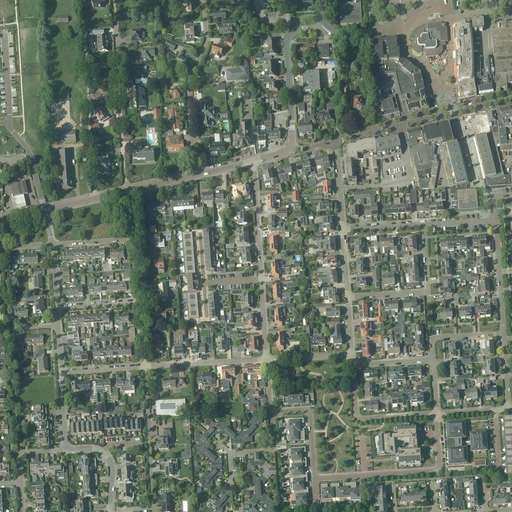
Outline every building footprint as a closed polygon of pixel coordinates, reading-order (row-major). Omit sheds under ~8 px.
[(104,0),(91,0),(92,7),(98,6),(98,8),(102,8),(102,6),(103,6),(103,0),(105,0),(104,0)] [(183,0),(184,2),(188,3),(188,5),(186,9),(190,10),(196,8),(196,7),(195,0),(196,0),(183,0)] [(254,0),(255,1),(254,3),(255,5),(254,7),(256,9),(258,9),(259,7),(261,7),(264,0),(254,0)] [(340,25),(362,24),(361,3),(339,4),(340,25)] [(221,12),(213,12),(213,20),(226,19),(226,15),(229,15),(229,8),(221,8),(221,12)] [(484,30),(484,19),(472,19),(472,27),(473,31),(484,30)] [(224,26),(219,26),(219,35),(232,34),(232,28),(235,28),(235,25),(235,21),(226,22),(226,25),(224,26)] [(511,21),(492,23),(493,39),(494,57),(497,93),(501,93),(501,94),(504,94),(504,92),(509,92),(508,89),(511,88),(511,21)] [(441,23),(422,24),(420,27),(420,29),(419,30),(414,35),(414,40),(411,40),(411,50),(417,55),(426,54),(426,57),(438,56),(443,51),(443,45),(445,45),(445,42),(448,42),(447,28),(445,26),(446,25),(444,23),(443,24),(441,23)] [(464,23),(454,26),(454,33),(454,41),(456,43),(457,86),(456,86),(457,101),(465,99),(477,97),(476,95),(474,82),(474,72),(474,66),(474,58),(473,31),(472,27),(466,27),(465,25),(465,24),(465,23),(464,23)] [(198,28),(191,29),(191,24),(185,25),(185,26),(185,29),(190,29),(190,35),(186,36),(187,43),(194,42),(193,38),(199,38),(198,28)] [(104,30),(93,30),(93,35),(98,35),(98,36),(97,36),(98,52),(108,51),(107,36),(106,36),(103,36),(103,35),(104,35),(104,30)] [(141,38),(141,30),(130,31),(131,41),(138,41),(138,42),(143,42),(143,38),(141,38)] [(268,48),(275,47),(275,45),(277,45),(277,40),(271,40),(271,37),(262,37),(262,40),(267,40),(267,46),(268,46),(268,48)] [(214,45),(212,53),(216,55),(216,57),(219,58),(220,56),(221,56),(222,52),(224,52),(227,45),(231,47),(232,43),(234,38),(226,39),(225,41),(224,45),(219,44),(218,47),(214,45)] [(397,38),(374,40),(374,42),(376,62),(377,62),(378,73),(395,72),(400,92),(401,97),(403,102),(405,102),(406,101),(408,110),(409,113),(411,113),(429,108),(424,87),(420,73),(416,70),(404,60),(400,60),(399,49),(398,49),(397,38)] [(174,51),(176,46),(166,41),(164,46),(174,51)] [(329,44),(317,45),(317,59),(329,58),(329,44)] [(301,53),(308,53),(308,51),(315,50),(314,45),(302,46),(302,47),(301,48),(301,53)] [(261,59),(270,58),(271,58),(271,55),(278,55),(277,49),(275,50),(275,47),(268,48),(268,50),(267,50),(267,56),(261,56),(261,59)] [(141,57),(140,57),(140,61),(146,60),(146,59),(151,59),(151,57),(155,57),(154,48),(151,48),(145,49),(145,50),(141,50),(141,57)] [(187,61),(182,58),(184,54),(180,52),(178,57),(180,57),(178,60),(177,60),(176,63),(177,63),(176,64),(184,67),(187,61)] [(480,58),(474,58),(474,66),(474,72),(474,82),(474,83),(476,95),(484,94),(484,95),(485,96),(488,95),(489,93),(490,94),(497,93),(494,57),(487,57),(487,60),(487,66),(485,66),(485,77),(481,78),(480,58)] [(268,69),(274,69),(274,67),(276,67),(276,61),(270,61),(270,58),(261,59),(260,59),(260,62),(266,62),(267,67),(268,67),(268,69)] [(239,71),(228,72),(229,80),(234,79),(234,78),(239,77),(239,80),(249,79),(248,66),(240,67),(241,72),(239,72),(239,71)] [(134,70),(133,70),(133,80),(144,80),(144,73),(147,72),(146,67),(139,67),(134,68),(134,70)] [(260,80),(263,80),(271,80),(270,77),(277,77),(277,71),(274,71),(274,69),(268,69),(268,71),(267,71),(267,77),(260,78),(260,80)] [(319,72),(302,73),(303,92),(320,92),(319,72)] [(271,80),(263,80),(264,83),(269,83),(269,89),(270,89),(270,91),(277,91),(277,88),(279,88),(279,83),(273,83),(273,80),(271,80)] [(145,96),(145,90),(138,89),(138,91),(136,91),(136,89),(130,91),(130,97),(131,97),(131,102),(130,102),(130,108),(137,109),(137,107),(139,107),(139,109),(145,107),(145,102),(144,101),(144,96),(145,96)] [(382,116),(399,112),(395,95),(387,97),(388,100),(379,103),(382,116)] [(357,98),(357,97),(352,98),(352,99),(352,102),(351,102),(352,106),(353,106),(353,109),(362,108),(362,107),(366,107),(365,103),(362,103),(361,98),(357,98)] [(203,110),(202,110),(203,115),(214,114),(214,109),(208,110),(208,102),(202,103),(203,110)] [(239,114),(250,115),(250,103),(239,103),(239,114)] [(325,113),(327,122),(333,121),(333,118),(332,114),(331,112),(335,111),(333,104),(326,106),(328,113),(325,113)] [(171,123),(180,122),(180,114),(178,114),(177,106),(169,107),(170,122),(171,123)] [(100,110),(99,108),(96,109),(97,112),(95,112),(94,117),(92,118),(93,119),(92,119),(94,122),(98,120),(99,123),(108,118),(103,109),(100,110)] [(327,122),(325,113),(323,108),(320,108),(321,114),(318,115),(320,124),(327,122)] [(510,108),(496,111),(499,133),(500,145),(503,145),(506,145),(507,145),(505,127),(511,126),(511,127),(511,117),(510,108)] [(496,111),(488,113),(488,114),(488,115),(488,116),(489,118),(490,123),(489,123),(490,128),(491,127),(492,131),(492,133),(493,134),(499,133),(496,111)] [(487,112),(470,116),(475,135),(492,131),(491,127),(490,128),(489,123),(490,123),(489,118),(488,113),(487,113),(487,112)] [(214,114),(203,115),(203,120),(204,120),(205,127),(210,127),(211,127),(212,127),(212,126),(213,126),(213,125),(213,124),(213,123),(213,122),(212,122),(211,122),(210,122),(209,119),(215,119),(218,119),(218,114),(214,114)] [(242,134),(234,135),(235,147),(239,147),(239,148),(241,150),(244,149),(245,148),(245,146),(251,146),(250,134),(248,134),(248,126),(250,126),(250,121),(241,121),(241,123),(242,134)] [(180,122),(171,123),(171,126),(174,126),(174,132),(180,131),(179,129),(182,128),(182,124),(181,124),(180,122)] [(265,134),(266,141),(280,140),(280,129),(272,130),(271,122),(265,122),(265,130),(265,134)] [(441,136),(451,133),(448,123),(438,125),(436,139),(442,137),(441,136)] [(428,189),(429,185),(430,179),(430,176),(430,173),(431,170),(432,164),(433,161),(433,156),(436,139),(438,125),(404,133),(416,183),(418,182),(420,190),(424,189),(427,189),(428,189)] [(74,131),(58,131),(59,142),(74,142),(74,131)] [(221,143),(210,144),(211,152),(213,152),(213,156),(217,155),(218,154),(218,153),(225,152),(224,142),(231,142),(230,133),(220,134),(221,143)] [(436,139),(435,145),(438,146),(442,145),(444,144),(444,143),(453,141),(451,133),(441,136),(442,137),(436,139)] [(496,145),(500,144),(498,133),(487,135),(480,137),(475,138),(486,181),(505,176),(505,174),(503,174),(496,145)] [(374,141),(376,160),(401,154),(397,135),(377,140),(377,141),(374,141)] [(187,136),(172,137),(172,140),(173,140),(174,142),(178,141),(188,144),(187,136)] [(376,160),(374,141),(374,139),(362,140),(362,142),(356,142),(356,144),(347,145),(347,148),(345,148),(346,161),(353,160),(359,160),(359,157),(372,156),(372,167),(376,167),(376,160)] [(141,151),(140,140),(133,140),(133,151),(137,151),(137,152),(134,152),(133,153),(133,157),(134,158),(137,158),(137,159),(149,159),(149,161),(154,161),(153,150),(141,151)] [(173,143),(169,144),(170,150),(172,150),(172,153),(170,153),(171,157),(180,155),(181,156),(187,155),(185,144),(180,145),(180,147),(176,147),(173,143)] [(450,188),(466,184),(467,184),(457,143),(439,147),(450,188)] [(61,189),(74,189),(71,150),(59,151),(61,183),(58,183),(59,189),(61,189)] [(110,160),(110,156),(102,157),(102,162),(97,162),(97,169),(102,168),(102,174),(110,174),(110,168),(111,168),(111,160),(110,160)] [(321,158),(323,166),(330,164),(328,157),(321,158)] [(317,167),(323,166),(321,158),(315,160),(317,167)] [(302,163),(304,170),(310,169),(309,161),(302,163)] [(298,172),(304,170),(302,163),(296,164),(298,172)] [(283,167),(287,181),(289,180),(288,174),(291,173),(290,166),(283,167)] [(283,181),(287,181),(283,167),(277,169),(279,176),(282,176),(283,181)] [(265,175),(263,176),(265,184),(271,183),(272,185),(277,183),(276,176),(274,171),(271,172),(271,171),(268,172),(268,171),(265,172),(265,173),(265,175)] [(487,187),(506,186),(505,176),(486,181),(487,187)] [(318,190),(331,189),(330,182),(327,183),(326,179),(321,179),(320,180),(320,182),(324,182),(324,183),(324,186),(318,187),(318,190)] [(24,183),(10,186),(13,198),(27,194),(24,183)] [(240,185),(243,197),(245,196),(244,192),(248,191),(247,189),(248,189),(247,183),(246,183),(244,183),(244,184),(240,185)] [(451,202),(477,200),(477,190),(466,190),(466,184),(450,188),(450,190),(451,202)] [(236,199),(243,197),(240,185),(236,186),(236,185),(234,186),(233,186),(236,199)] [(202,203),(213,202),(212,191),(208,191),(209,194),(202,194),(202,203)] [(212,191),(213,202),(213,201),(223,200),(223,205),(224,205),(225,212),(229,212),(228,195),(223,196),(223,192),(214,193),(214,191),(212,191)] [(444,192),(441,192),(441,200),(438,200),(435,201),(436,204),(436,211),(442,211),(442,201),(445,201),(444,192)] [(24,194),(14,196),(17,208),(26,206),(24,194)] [(183,198),(183,207),(194,207),(193,198),(186,198),(186,197),(183,198)] [(173,208),(183,207),(183,198),(180,198),(180,199),(172,199),(173,208)] [(312,200),(311,200),(311,204),(317,203),(319,203),(319,204),(320,211),(323,210),(323,211),(327,211),(327,210),(332,210),(332,209),(333,209),(332,207),(332,206),(332,203),(327,204),(326,203),(323,203),(321,203),(321,199),(312,200)] [(477,200),(451,202),(452,212),(478,211),(477,200)] [(169,217),(168,209),(165,209),(165,204),(155,205),(155,206),(148,206),(148,214),(165,213),(166,221),(169,221),(169,219),(169,217)] [(358,217),(358,209),(357,207),(355,207),(355,210),(351,210),(351,208),(347,209),(348,215),(351,214),(352,218),(358,217)] [(236,211),(236,217),(239,217),(240,225),(247,224),(247,214),(240,214),(240,211),(236,211)] [(307,217),(300,218),(301,228),(308,227),(307,217)] [(203,235),(203,238),(204,238),(214,238),(214,237),(213,230),(203,230),(204,235),(203,235)] [(182,234),(182,241),(193,240),(192,233),(182,234)] [(408,245),(416,244),(416,238),(415,235),(407,236),(407,239),(408,239),(408,245)] [(160,240),(160,236),(149,236),(150,245),(156,244),(156,247),(164,247),(164,240),(160,240)] [(215,246),(215,245),(214,239),(218,238),(218,236),(214,237),(214,238),(204,238),(204,243),(204,246),(205,246),(215,246)] [(362,239),(356,240),(356,242),(354,242),(355,249),(363,248),(362,239)] [(393,239),(386,240),(387,251),(393,250),(393,252),(397,252),(396,247),(393,247),(393,239)] [(182,243),(183,249),(193,248),(193,240),(182,241),(178,241),(178,243),(182,243)] [(386,240),(380,240),(380,243),(377,243),(377,247),(377,249),(380,249),(380,248),(384,248),(385,255),(387,254),(387,251),(386,240)] [(215,254),(215,253),(215,247),(219,246),(218,244),(215,245),(215,246),(205,246),(205,251),(204,251),(205,254),(215,254)] [(183,251),(183,257),(194,256),(193,248),(179,249),(179,251),(183,251)] [(226,258),(231,258),(230,252),(234,252),(234,248),(226,249),(226,258)] [(73,260),(73,252),(69,252),(66,252),(66,253),(63,253),(64,262),(67,262),(67,260),(73,260)] [(216,261),(215,255),(219,254),(219,252),(215,253),(215,254),(205,254),(206,259),(205,259),(205,262),(206,262),(216,262),(216,261)] [(24,255),(12,256),(12,260),(9,260),(10,273),(13,272),(12,265),(25,264),(24,255)] [(24,255),(25,264),(37,263),(37,255),(24,255)] [(183,259),(184,265),(194,264),(194,256),(179,257),(180,259),(183,259)] [(158,269),(158,273),(164,273),(164,268),(163,261),(167,261),(166,258),(158,259),(158,262),(155,262),(155,269),(158,269)] [(216,268),(216,263),(220,262),(220,260),(216,261),(216,262),(206,262),(206,267),(206,270),(206,271),(211,270),(212,273),(221,273),(220,267),(216,268)] [(450,260),(442,261),(442,264),(443,270),(450,270),(450,260)] [(184,267),(185,274),(195,273),(194,264),(184,265),(180,265),(180,267),(184,267)] [(394,271),(388,271),(389,285),(395,285),(394,284),(396,284),(395,277),(394,277),(394,271)] [(42,283),(41,276),(44,275),(44,272),(32,273),(33,291),(42,290),(42,286),(43,286),(43,283),(42,283)] [(187,276),(188,284),(198,283),(198,280),(197,275),(187,276)] [(198,286),(198,283),(188,284),(188,292),(198,291),(198,286)] [(273,287),(273,293),(283,293),(283,286),(279,286),(279,284),(275,284),(275,287),(273,287)] [(173,288),(172,286),(170,286),(167,286),(167,285),(159,285),(160,290),(158,290),(159,295),(160,294),(160,299),(168,298),(167,289),(173,288)] [(477,296),(483,296),(486,296),(485,293),(490,292),(489,286),(478,287),(478,293),(471,294),(471,297),(474,296),(477,296)] [(338,291),(336,292),(333,292),(333,288),(323,289),(323,293),(324,293),(325,298),(338,298),(338,294),(339,294),(339,292),(338,292),(338,291)] [(219,303),(219,304),(223,303),(223,302),(219,302),(219,297),(223,296),(229,296),(228,291),(213,292),(213,295),(208,295),(208,296),(209,303),(219,303)] [(244,302),(253,301),(253,298),(252,298),(252,294),(246,294),(246,291),(233,291),(233,295),(241,295),(241,298),(243,298),(244,302)] [(283,293),(273,293),(274,300),(275,300),(276,303),(280,302),(280,301),(283,301),(283,300),(287,300),(287,298),(287,294),(288,294),(283,294),(283,293)] [(183,304),(187,304),(197,303),(197,302),(198,302),(197,302),(197,294),(186,294),(187,302),(183,302),(183,304)] [(43,306),(43,299),(46,299),(45,296),(40,296),(25,297),(26,304),(34,304),(35,315),(36,316),(44,316),(44,310),(45,309),(45,306),(43,306)] [(410,302),(410,310),(410,314),(421,313),(420,304),(416,304),(416,301),(410,302)] [(360,313),(367,312),(369,312),(369,306),(369,302),(358,302),(359,306),(360,313)] [(184,312),(188,311),(198,311),(198,310),(197,303),(187,304),(187,309),(183,310),(184,312)] [(209,307),(210,311),(220,311),(220,312),(223,311),(223,310),(220,310),(219,304),(219,303),(209,303),(208,304),(209,307)] [(389,316),(392,316),(391,303),(385,304),(385,307),(382,308),(382,312),(382,317),(382,321),(386,320),(386,312),(388,311),(389,316)] [(485,316),(485,315),(484,304),(474,305),(475,314),(479,313),(479,317),(485,316)] [(13,308),(13,306),(10,307),(11,309),(11,313),(14,313),(14,318),(27,317),(26,308),(21,309),(21,307),(13,308)] [(173,314),(173,308),(165,309),(165,313),(163,313),(162,309),(158,309),(158,314),(155,314),(156,323),(166,322),(166,319),(166,315),(173,314)] [(446,319),(446,310),(445,308),(440,308),(440,311),(437,311),(438,319),(441,319),(441,320),(446,319)] [(316,315),(316,309),(306,310),(307,318),(310,318),(310,316),(316,315)] [(188,311),(188,319),(199,318),(198,318),(198,311),(188,311)] [(220,311),(210,311),(209,312),(209,315),(210,315),(210,320),(215,319),(215,322),(225,321),(224,316),(220,317),(220,312),(220,311)] [(109,315),(102,315),(103,323),(106,322),(106,324),(107,324),(107,329),(112,329),(112,323),(109,324),(109,315)] [(121,316),(122,323),(128,323),(128,324),(132,324),(131,318),(132,318),(132,315),(128,315),(121,316)] [(121,316),(115,316),(115,324),(115,325),(118,327),(118,328),(120,329),(120,331),(123,331),(122,323),(121,316)] [(68,327),(78,327),(77,317),(71,318),(68,318),(68,327)] [(415,334),(422,333),(422,327),(421,327),(420,324),(411,324),(412,330),(415,330),(415,334)] [(160,347),(159,333),(152,334),(153,338),(154,338),(155,347),(154,347),(154,353),(163,352),(162,347),(160,347)] [(340,334),(330,335),(330,339),(333,339),(334,345),(342,345),(341,338),(340,338),(340,335),(340,334)] [(30,336),(30,345),(43,344),(42,335),(30,336)] [(18,346),(30,345),(30,336),(17,337),(17,341),(13,341),(13,349),(14,349),(15,353),(19,353),(18,346)] [(218,351),(226,351),(226,346),(227,346),(226,337),(221,337),(221,343),(217,343),(218,351)] [(394,354),(393,343),(387,343),(387,337),(384,337),(384,340),(384,343),(385,349),(387,349),(388,355),(394,354)] [(198,346),(198,354),(205,354),(204,352),(208,352),(207,348),(214,347),(213,341),(198,342),(198,346)] [(174,351),(172,351),(172,356),(174,355),(183,355),(182,350),(185,350),(185,345),(183,345),(183,344),(174,345),(174,348),(174,351)] [(44,354),(37,354),(34,354),(35,359),(38,359),(39,372),(48,372),(47,357),(44,357),(44,354)] [(254,389),(253,366),(247,367),(244,367),(245,374),(247,374),(247,375),(251,375),(251,381),(250,381),(250,386),(252,386),(252,389),(254,389)] [(253,366),(254,389),(260,388),(259,385),(265,385),(265,382),(264,382),(261,382),(259,382),(259,380),(257,381),(256,374),(260,374),(260,366),(253,366)] [(484,368),(481,369),(481,371),(484,371),(485,375),(487,375),(487,378),(489,378),(493,377),(492,374),(495,374),(495,368),(484,368)] [(414,369),(415,377),(421,376),(421,377),(425,377),(424,375),(424,369),(421,370),(421,369),(414,369)] [(406,382),(406,381),(405,372),(402,372),(402,370),(396,371),(396,382),(406,382)] [(462,370),(458,370),(450,371),(450,377),(451,377),(451,380),(459,380),(458,373),(462,373),(462,370)] [(396,371),(389,371),(389,373),(388,373),(388,379),(394,379),(394,388),(397,387),(396,382),(396,371)] [(211,378),(210,376),(210,374),(197,375),(197,384),(210,384),(210,386),(215,386),(215,378),(211,378)] [(127,380),(124,380),(124,388),(125,392),(134,391),(134,379),(127,380)] [(178,380),(162,381),(163,387),(171,387),(171,388),(175,388),(175,387),(185,386),(185,379),(178,379),(178,380)] [(110,381),(103,382),(103,389),(110,389),(111,401),(115,401),(114,389),(113,384),(110,384),(110,381)] [(96,390),(103,389),(103,382),(95,382),(96,385),(92,385),(93,398),(97,397),(96,390)] [(83,394),(82,383),(79,383),(71,383),(72,386),(71,386),(71,387),(72,387),(72,395),(83,394)] [(89,383),(82,383),(83,394),(90,393),(90,398),(93,398),(92,385),(89,386),(89,383)] [(417,404),(417,395),(417,393),(417,391),(411,391),(411,386),(410,387),(406,387),(407,396),(407,400),(411,400),(412,404),(417,404)] [(396,393),(397,405),(403,404),(402,396),(407,396),(406,387),(403,387),(403,392),(396,393)] [(366,402),(371,401),(382,401),(382,398),(376,398),(376,391),(365,392),(366,399),(366,398),(366,402)] [(277,397),(277,403),(283,402),(284,405),(296,404),(295,397),(283,398),(283,396),(277,397)] [(255,398),(243,399),(243,404),(249,404),(249,413),(258,412),(258,403),(255,403),(255,398)] [(184,401),(156,402),(156,416),(185,415),(184,401)] [(382,401),(371,401),(371,405),(366,405),(367,411),(378,410),(378,405),(382,405),(382,401)] [(35,414),(46,413),(45,405),(32,406),(33,412),(35,411),(35,414)] [(43,421),(43,419),(46,419),(46,413),(35,414),(35,417),(33,417),(33,422),(37,422),(43,421)] [(511,416),(502,417),(503,418),(504,424),(503,424),(505,432),(504,432),(505,439),(504,439),(506,446),(505,446),(506,453),(505,453),(507,460),(506,460),(507,467),(506,468),(508,475),(506,475),(511,474),(511,416)] [(249,429),(254,434),(257,432),(262,431),(262,429),(266,429),(266,423),(262,423),(262,420),(260,419),(260,417),(252,418),(252,420),(251,421),(251,426),(249,429)] [(140,421),(135,421),(136,431),(141,431),(141,428),(143,428),(143,418),(140,418),(140,421)] [(284,424),(284,428),(286,428),(299,427),(299,424),(304,424),(303,419),(290,420),(290,424),(284,424)] [(220,434),(219,423),(213,423),(213,420),(205,421),(206,426),(209,426),(209,429),(206,432),(212,437),(215,434),(220,434)] [(40,430),(51,429),(51,423),(47,424),(47,421),(43,421),(37,422),(38,428),(40,427),(40,430)] [(228,436),(233,430),(230,428),(230,422),(219,423),(220,434),(225,434),(228,436)] [(463,425),(449,426),(450,439),(452,439),(453,448),(450,448),(451,463),(466,462),(465,448),(459,448),(458,439),(464,438),(463,425)] [(290,431),(291,435),(304,434),(304,430),(299,430),(299,427),(286,428),(287,431),(290,431)] [(394,440),(410,439),(410,443),(411,443),(411,448),(417,447),(417,442),(416,442),(415,427),(396,428),(397,436),(378,437),(379,455),(395,454),(394,440)] [(38,438),(48,437),(48,435),(51,435),(51,429),(40,430),(40,432),(38,433),(38,438)] [(164,438),(159,438),(159,450),(168,450),(168,438),(169,438),(173,438),(172,429),(162,429),(163,436),(164,436),(164,438)] [(252,437),(254,434),(249,429),(246,432),(241,432),(242,443),(252,442),(252,437)] [(242,443),(241,432),(236,433),(233,430),(228,436),(231,438),(231,444),(242,443)] [(210,440),(212,437),(206,432),(204,435),(199,435),(199,433),(195,433),(196,442),(199,442),(199,446),(210,445),(210,440)] [(482,434),(469,435),(470,450),(483,449),(482,434)] [(48,437),(38,438),(39,444),(41,443),(41,446),(52,445),(52,440),(48,440),(48,437)] [(208,459),(214,453),(211,450),(210,445),(199,446),(200,447),(196,447),(196,454),(200,454),(200,456),(205,456),(208,459)] [(288,453),(288,457),(301,456),(301,453),(305,452),(305,448),(291,449),(292,453),(288,453)] [(398,452),(399,464),(421,463),(420,451),(398,452)] [(211,466),(222,465),(221,455),(216,455),(214,453),(208,459),(211,461),(211,466)] [(262,468),(267,462),(261,458),(261,453),(256,454),(253,454),(253,458),(247,466),(247,472),(254,472),(256,470),(254,469),(257,466),(259,466),(262,468)] [(292,460),(292,464),(306,463),(306,459),(301,459),(301,456),(288,457),(289,460),(292,460)] [(82,465),(96,464),(95,460),(94,459),(92,459),(92,457),(81,457),(82,465)] [(131,457),(121,458),(121,464),(125,464),(126,466),(135,466),(135,463),(131,463),(131,457)] [(166,476),(173,475),(173,470),(178,470),(177,460),(171,460),(171,465),(166,465),(166,476)] [(0,465),(0,469),(0,476),(6,476),(6,472),(9,472),(8,462),(2,463),(2,465),(0,465)] [(54,462),(55,476),(58,476),(59,479),(67,478),(67,477),(67,474),(64,474),(63,465),(56,466),(56,462),(54,462)] [(262,475),(268,480),(272,475),(276,475),(276,467),(272,467),(267,462),(262,468),(264,470),(264,472),(262,475)] [(289,468),(289,472),(302,471),(302,468),(306,467),(306,463),(292,464),(293,468),(289,468)] [(82,473),(93,473),(93,471),(94,471),(96,469),(96,464),(82,465),(82,473)] [(209,474),(215,479),(217,476),(223,476),(222,465),(211,466),(212,470),(209,474)] [(126,469),(122,469),(122,475),(132,475),(132,471),(133,471),(132,466),(126,466),(126,469)] [(293,475),(293,479),(307,478),(307,474),(302,474),(302,471),(289,472),(290,475),(293,475)] [(83,481),(96,480),(96,476),(95,474),(93,475),(93,473),(82,473),(83,481)] [(212,482),(215,479),(209,474),(207,477),(201,477),(202,488),(213,487),(212,482)] [(132,475),(122,475),(123,484),(133,484),(134,484),(133,481),(132,481),(132,475)] [(263,485),(268,480),(262,475),(259,478),(257,478),(254,476),(250,481),(255,486),(255,490),(263,489),(263,485)] [(290,483),(290,487),(303,486),(303,483),(307,482),(307,478),(293,479),(294,483),(290,483)] [(83,490),(94,489),(94,487),(95,487),(97,485),(96,480),(83,481),(83,490)] [(451,490),(450,481),(443,481),(443,484),(440,485),(440,491),(451,490)] [(123,484),(121,484),(121,493),(131,493),(131,487),(133,487),(133,484),(123,484)] [(345,489),(342,489),(343,502),(347,502),(346,498),(350,498),(349,484),(345,484),(345,489)] [(356,484),(349,484),(350,498),(351,501),(361,501),(360,493),(356,493),(356,484)] [(330,490),(327,490),(328,503),(332,503),(331,499),(335,499),(334,485),(330,485),(330,490)] [(339,485),(334,485),(335,499),(339,498),(339,502),(343,502),(342,489),(339,489),(339,485)] [(375,495),(386,494),(386,492),(387,492),(387,489),(386,489),(386,488),(381,489),(381,485),(374,486),(375,489),(378,489),(378,492),(375,492),(375,495)] [(294,490),(294,494),(308,493),(308,489),(303,489),(303,486),(290,487),(291,490),(294,490)] [(94,489),(83,490),(84,498),(97,497),(97,492),(96,491),(94,491),(94,489)] [(264,503),(269,498),(263,493),(263,489),(255,490),(256,494),(251,499),(256,504),(258,501),(262,501),(264,503)] [(219,500),(225,505),(228,502),(233,502),(232,491),(222,492),(222,497),(219,500)] [(131,493),(121,493),(122,499),(126,499),(126,502),(133,501),(133,498),(134,498),(133,492),(131,493)] [(293,498),(293,501),(306,501),(306,498),(308,497),(308,493),(294,494),(295,498),(293,498)] [(172,511),(172,495),(161,496),(161,498),(159,498),(159,502),(161,502),(161,511),(172,511)] [(264,511),(265,511),(273,511),(275,510),(279,510),(278,502),(274,502),(269,498),(264,503),(266,505),(266,508),(264,511)] [(254,506),(256,504),(251,499),(246,504),(242,505),(242,511),(243,511),(247,511),(256,511),(257,511),(254,509),(254,506)] [(77,509),(90,508),(90,504),(88,503),(87,503),(87,500),(76,501),(77,509)] [(225,505),(219,500),(217,503),(214,501),(214,500),(210,500),(210,504),(212,506),(212,509),(210,511),(207,511),(206,511),(223,511),(223,508),(225,505)] [(295,505),(295,509),(309,508),(309,504),(306,504),(306,501),(293,501),(293,505),(295,505)]
